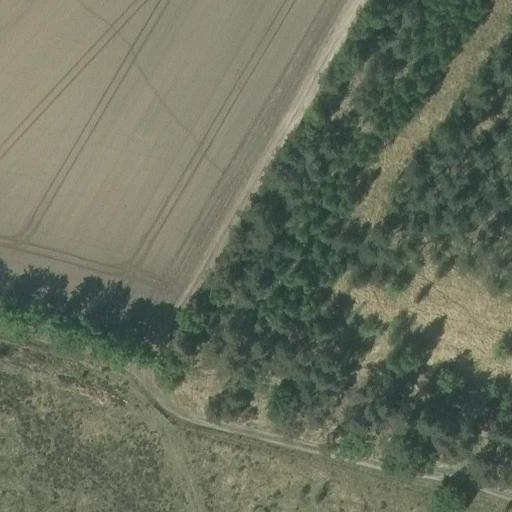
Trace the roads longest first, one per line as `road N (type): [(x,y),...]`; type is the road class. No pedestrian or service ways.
road 1 (track): [(148,370),(367,0)]
road 2 (track): [(170,410),(511,496)]
road 3 (track): [(148,370),(0,326)]
